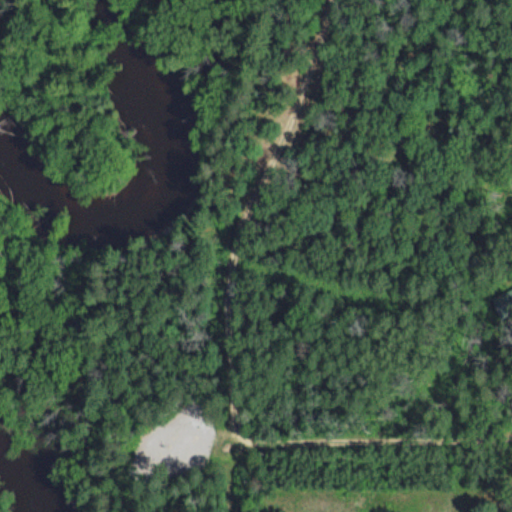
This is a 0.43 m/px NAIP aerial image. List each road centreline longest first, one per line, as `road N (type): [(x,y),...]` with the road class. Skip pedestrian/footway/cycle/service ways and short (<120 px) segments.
road 1 (track): [(214,511),(214,408),(197,336),(228,273),(294,250),(511,208)]
road 2 (track): [(228,273),(311,0)]
